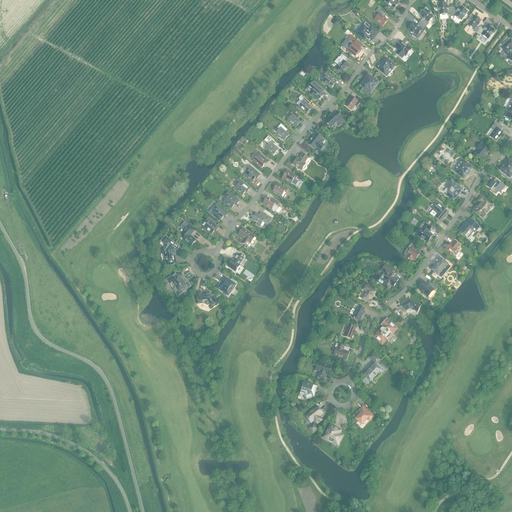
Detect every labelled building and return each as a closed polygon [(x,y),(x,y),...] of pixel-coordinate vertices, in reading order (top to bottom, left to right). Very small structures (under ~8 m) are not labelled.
[(391,8),(393,10),(398,4),(397,3),(399,0),(385,0),(384,2),(388,5),(388,8),(391,8)] [(451,15),(453,7),(448,8),(448,6),(447,7),(446,3),(444,3),(444,2),(441,3),(441,4),(439,4),(439,7),(438,7),(438,10),(439,10),(440,15),(441,15),(442,15),(443,15),(444,15),(445,15),(446,14),(447,14),(447,16),(451,15)] [(453,7),(451,15),(454,17),(455,16),(456,17),(456,18),(457,19),(458,19),(459,20),(460,20),(461,20),(464,17),(465,17),(466,15),(465,14),(467,11),(466,10),(466,9),(463,7),(463,8),(461,7),(459,10),(458,9),(457,10),(453,7)] [(375,19),(383,26),(387,21),(382,16),(385,13),(379,8),(376,11),(379,14),(375,19)] [(420,22),(426,27),(429,24),(428,22),(429,22),(430,22),(431,21),(432,20),(432,19),(432,18),(433,17),(430,14),(431,13),(429,11),(428,12),(426,9),(424,11),(423,10),(421,12),(422,13),(420,15),(422,17),(422,18),(422,19),(420,22)] [(477,34),(481,27),(479,25),(480,24),(479,23),(480,21),(479,19),(477,17),(476,17),(474,16),(472,19),(471,18),(470,21),(471,21),(468,25),(469,26),(469,27),(470,28),(471,29),(472,29),(473,29),(474,30),(473,31),(477,34)] [(368,41),(370,38),(371,39),(372,39),(373,39),(373,38),(372,37),(374,36),(375,36),(378,32),(371,26),(370,26),(366,22),(360,29),(361,29),(358,33),(363,37),(363,36),(368,41)] [(423,31),(426,27),(420,22),(417,25),(416,24),(416,25),(413,23),(411,25),(411,24),(409,27),(409,28),(408,29),(411,31),(410,32),(413,34),(413,33),(417,36),(418,35),(419,34),(420,34),(420,33),(421,32),(421,31),(421,30),(423,31)] [(481,27),(477,34),(481,36),(482,35),(483,36),(483,37),(484,38),(486,39),(487,38),(488,39),(490,35),(491,36),(493,34),(492,33),(494,30),(492,29),(493,28),(490,26),(490,27),(488,26),(486,29),(485,28),(484,29),(481,27)] [(356,40),(354,43),(350,40),(346,44),(350,48),(347,51),(352,55),(353,54),(355,56),(356,55),(361,50),(357,46),(359,43),(356,40)] [(511,47),(511,45),(511,41),(511,40),(502,48),(504,50),(506,51),(509,54),(509,55),(510,57),(508,59),(511,62),(511,47)] [(406,56),(411,49),(400,41),(395,47),(397,49),(399,50),(396,54),(401,58),(404,54),(406,56)] [(345,62),(347,59),(342,55),(340,58),(339,57),(334,62),(339,66),(336,69),(342,74),(349,66),(345,62)] [(392,70),(395,65),(385,57),(382,62),(380,64),(378,62),(374,67),(384,75),(389,68),(392,70)] [(326,84),(331,88),(336,83),(331,79),(333,76),(328,72),(324,76),(326,77),(323,81),(322,82),(325,85),(326,84)] [(372,88),(374,89),(379,83),(368,74),(360,85),(369,92),(372,88)] [(321,93),(323,91),(313,82),(309,86),(314,90),(309,94),(313,97),(314,96),(319,100),(323,95),(321,93)] [(302,109),(307,114),(311,108),(307,104),(309,102),(303,97),(300,101),(302,103),(299,106),(298,108),(301,110),(302,109)] [(358,97),(356,100),(352,97),(345,105),(351,110),(355,105),(357,107),(360,103),(361,104),(364,101),(358,97)] [(291,123),(296,127),(300,122),(296,118),(298,116),(293,111),(289,115),(291,117),(288,120),(287,121),(290,124),(291,123)] [(342,118),(343,117),(337,111),(333,115),(332,114),(324,122),(331,129),(336,124),(339,127),(345,121),(342,118)] [(500,136),(503,133),(500,131),(502,128),(495,123),(490,129),(493,131),(489,136),(496,141),(500,136)] [(279,136),(284,141),(289,135),(284,131),(286,129),(281,124),(277,128),(279,130),(276,133),(275,135),(278,137),(279,136)] [(316,146),(320,150),(324,145),(319,142),(322,138),(316,133),(308,144),(314,149),(316,146)] [(269,151),(273,155),(278,149),(274,146),(276,144),(268,136),(264,141),(268,145),(266,148),(265,149),(268,152),(269,151)] [(482,145),(480,143),(476,148),(478,150),(476,153),(473,151),(470,154),(475,158),(478,155),(482,159),(489,150),(482,145)] [(253,161),(261,168),(268,160),(260,153),(253,161)] [(305,164),(304,163),(308,158),(302,154),(299,159),(297,158),(293,165),(301,170),(302,169),(303,169),(304,169),(305,167),(305,166),(304,165),(305,164)] [(500,170),(510,177),(511,174),(511,161),(508,158),(504,162),(505,163),(500,170)] [(467,174),(468,175),(470,173),(469,172),(472,168),(462,159),(453,170),(463,179),(467,174)] [(256,177),(257,178),(260,175),(249,166),(246,169),(248,171),(244,176),(251,181),(252,180),(253,181),(256,177)] [(292,173),(290,176),(285,173),(282,178),(291,183),(295,186),(298,181),(296,179),(297,176),(292,173)] [(246,190),(247,191),(250,188),(239,179),(236,182),(238,184),(234,189),(241,195),(242,194),(243,195),(246,190)] [(502,189),(505,186),(495,179),(492,183),(491,182),(487,186),(491,189),(490,190),(496,195),(501,188),(502,189)] [(447,195),(453,200),(462,190),(451,181),(447,185),(448,186),(444,191),(447,194),(447,195)] [(282,186),(281,189),(276,186),(273,191),(281,196),(284,191),(286,192),(288,190),(282,186)] [(236,203),(237,204),(239,201),(228,192),(226,195),(228,197),(223,202),(230,208),(231,207),(232,207),(236,203)] [(484,200),(481,197),(478,201),(481,203),(478,207),(476,206),(474,209),(483,217),(492,206),(484,200)] [(273,199),(271,202),(266,199),(263,204),(271,209),(272,209),(276,212),(279,207),(278,206),(279,204),(273,199)] [(430,214),(441,222),(448,213),(444,209),(445,207),(437,201),(435,204),(436,206),(430,214)] [(224,215),(226,216),(228,214),(217,205),(214,208),(216,210),(212,214),(219,220),(220,219),(221,220),(224,215)] [(268,225),(271,219),(262,213),(260,216),(256,214),(252,220),(257,223),(256,224),(259,227),(260,225),(263,222),(268,225)] [(215,229),(216,230),(219,228),(208,218),(205,222),(207,223),(203,228),(210,234),(211,233),(212,234),(215,229)] [(469,233),(472,236),(479,227),(471,219),(464,227),(463,225),(459,230),(466,237),(469,233)] [(432,235),(427,233),(431,228),(425,224),(422,229),(421,229),(420,230),(419,230),(418,230),(417,232),(417,233),(418,234),(417,235),(421,238),(423,240),(424,239),(428,242),(432,235)] [(182,239),(191,246),(196,240),(190,235),(194,230),(189,225),(182,233),(185,236),(182,239)] [(249,243),(250,243),(255,237),(242,228),(238,235),(244,239),(241,243),(247,247),(249,243)] [(163,252),(163,253),(164,253),(166,266),(176,264),(174,255),(175,255),(175,252),(175,251),(178,247),(165,236),(161,241),(162,241),(167,246),(166,249),(165,248),(164,249),(164,250),(163,250),(163,251),(163,252)] [(456,249),(459,245),(455,241),(452,245),(450,244),(446,249),(453,255),(453,254),(456,257),(460,252),(456,249)] [(413,258),(415,259),(420,253),(415,250),(417,247),(412,243),(407,248),(410,250),(407,253),(409,255),(406,258),(410,261),(413,258)] [(240,265),(239,265),(244,258),(238,254),(233,261),(232,260),(228,266),(235,272),(240,265)] [(432,270),(438,276),(448,264),(441,259),(432,270)] [(390,285),(393,287),(398,279),(393,276),(395,273),(384,266),(381,271),(387,274),(386,277),(385,277),(384,278),(384,279),(383,281),(385,282),(382,286),(387,289),(390,285)] [(182,274),(179,276),(177,273),(166,280),(169,284),(171,283),(175,288),(173,289),(178,296),(191,286),(182,274)] [(232,279),(229,280),(225,277),(217,288),(228,296),(236,285),(235,282),(232,279)] [(432,284),(430,286),(424,281),(418,289),(427,297),(434,290),(435,291),(437,288),(432,284)] [(362,298),(370,304),(372,301),(370,300),(375,291),(366,285),(363,289),(366,291),(362,298)] [(209,293),(201,295),(201,292),(196,293),(197,295),(196,295),(197,304),(203,303),(203,304),(207,306),(208,305),(211,309),(218,304),(211,294),(209,293)] [(410,308),(417,312),(420,305),(409,299),(401,305),(402,305),(398,308),(403,312),(405,310),(406,311),(410,308)] [(363,311),(365,309),(359,306),(358,308),(357,308),(355,311),(352,309),(350,313),(353,315),(352,318),(359,322),(365,312),(363,311)] [(391,333),(392,334),(395,331),(394,330),(396,329),(387,320),(383,325),(385,327),(379,333),(379,332),(375,337),(382,343),(383,341),(384,342),(387,339),(386,339),(391,333)] [(353,334),(354,335),(355,332),(354,331),(356,328),(348,325),(343,336),(351,339),(353,334)] [(338,344),(338,345),(336,344),(335,347),(336,348),(334,355),(334,356),(334,357),(335,358),(336,358),(337,358),(338,357),(345,359),(348,352),(343,350),(344,346),(338,344)] [(383,367),(378,363),(380,360),(378,358),(373,353),(369,358),(374,362),(376,364),(375,365),(375,364),(371,368),(371,367),(367,372),(364,376),(365,377),(362,381),(366,385),(370,381),(370,382),(374,377),(375,378),(378,374),(377,374),(381,370),(383,367)] [(326,374),(329,375),(331,366),(319,362),(316,371),(319,372),(317,377),(324,379),(326,374)] [(313,385),(303,382),(302,388),(300,394),(304,395),(305,400),(314,397),(317,386),(313,385)] [(319,416),(322,413),(317,406),(306,416),(311,422),(314,420),(317,424),(322,420),(319,416)] [(367,419),(369,421),(374,416),(363,406),(358,411),(361,413),(355,419),(362,425),(367,419)] [(335,427),(334,429),(330,427),(329,429),(328,429),(323,437),(328,440),(329,441),(331,442),(333,442),(338,445),(342,436),(339,434),(341,430),(335,427)]
